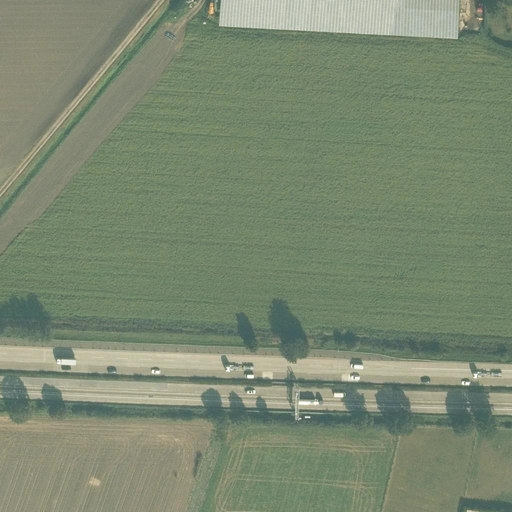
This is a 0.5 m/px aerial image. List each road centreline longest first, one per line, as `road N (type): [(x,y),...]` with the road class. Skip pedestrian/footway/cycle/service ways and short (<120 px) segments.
road 1 (motorway): [(511,378),(0,360)]
road 2 (motorway): [(0,384),(511,400)]
road 3 (track): [(0,193),(161,0)]
